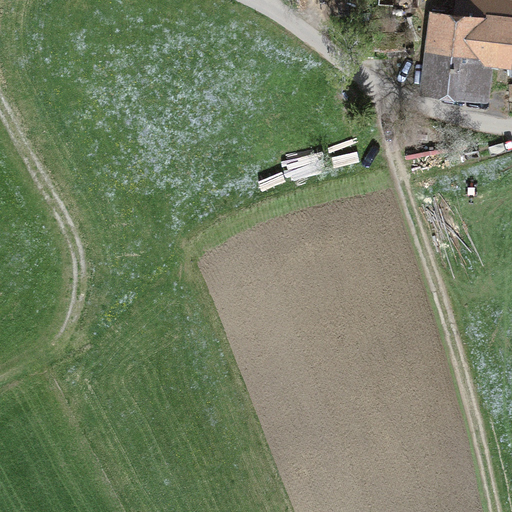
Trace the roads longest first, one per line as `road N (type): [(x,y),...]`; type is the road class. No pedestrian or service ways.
road 1 (track): [(378,88),(454,344),(491,511)]
road 2 (unclassified): [(271,6),(378,88),(455,116),(511,123)]
road 3 (track): [(63,333),(78,285),(74,248),(0,101)]
